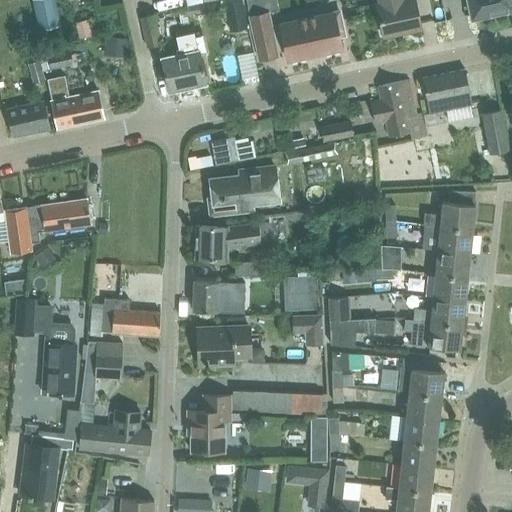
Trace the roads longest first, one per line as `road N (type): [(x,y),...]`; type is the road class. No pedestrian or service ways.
road 1 (residential): [(161,511),(177,151),(158,122)]
road 2 (residential): [(158,122),(511,49)]
road 3 (residential): [(0,158),(158,122)]
road 4 (residential): [(130,0),(158,122)]
road 5 (residential): [(469,511),(477,438),(511,406)]
